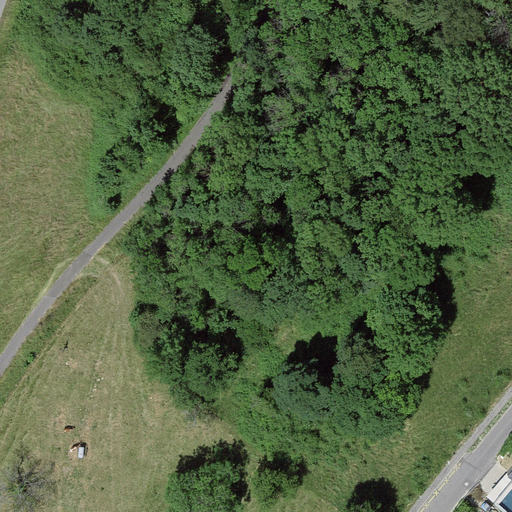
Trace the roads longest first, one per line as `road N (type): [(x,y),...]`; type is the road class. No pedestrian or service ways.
road 1 (track): [(0,370),(71,272),(226,119),(310,0)]
road 2 (residential): [(433,511),(511,417)]
